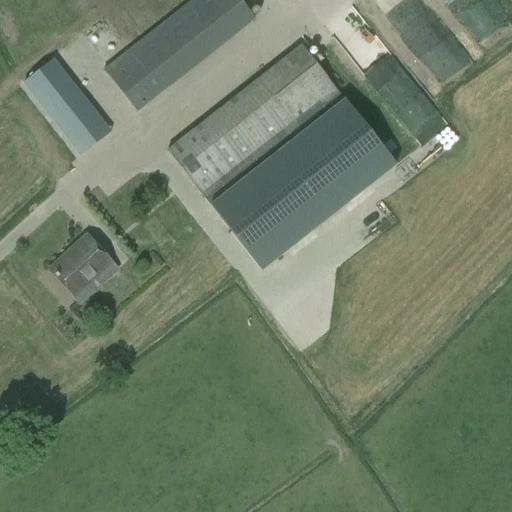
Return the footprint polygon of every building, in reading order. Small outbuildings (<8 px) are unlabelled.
[(128,53),(103,73),(114,87),(122,98),(135,113),(168,87),(161,79),(246,11),(241,4),(237,0),(195,0),(143,41),(128,53)] [(350,0),(336,0),(321,11),(399,116),(433,91),(393,37),(383,44),(350,0)] [(300,47),(166,153),(178,169),(202,199),(337,94),(312,63),(300,47)] [(51,62),(22,86),(75,154),(105,130),(51,62)] [(337,94),(202,199),(259,272),(394,167),(337,94)] [(85,237),(47,271),(73,303),(110,266),(85,237)] [(168,240),(160,249),(166,256),(175,247),(168,240)]
